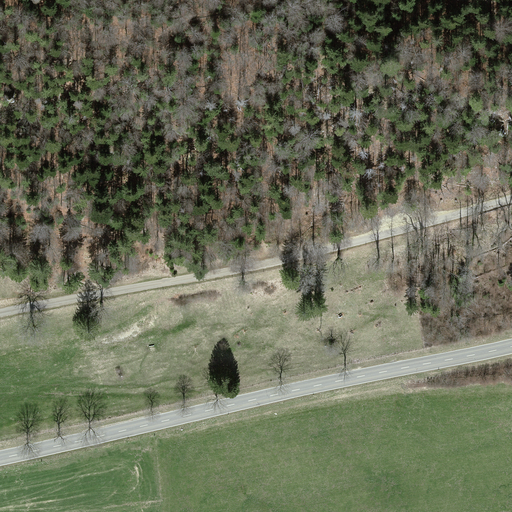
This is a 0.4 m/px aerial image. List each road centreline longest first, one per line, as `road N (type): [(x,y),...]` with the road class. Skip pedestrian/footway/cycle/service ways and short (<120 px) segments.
road 1 (unclassified): [(0,313),(298,258),(511,196)]
road 2 (primary): [(511,345),(0,456)]
